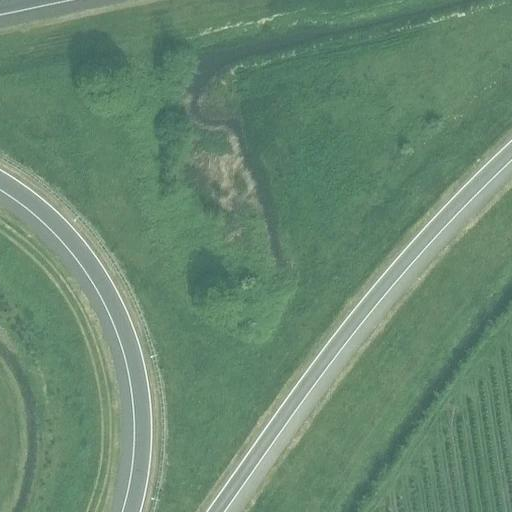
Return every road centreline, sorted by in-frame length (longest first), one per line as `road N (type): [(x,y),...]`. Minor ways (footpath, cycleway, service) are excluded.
road 1 (motorway): [(223,511),(431,239),(511,153)]
road 2 (motorway): [(0,177),(64,228),(124,317),(144,435),(137,511)]
